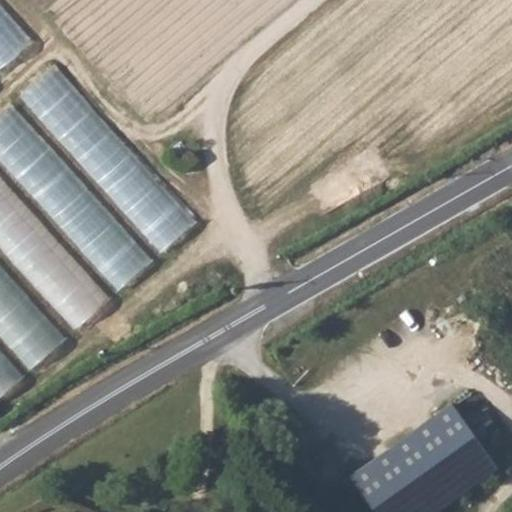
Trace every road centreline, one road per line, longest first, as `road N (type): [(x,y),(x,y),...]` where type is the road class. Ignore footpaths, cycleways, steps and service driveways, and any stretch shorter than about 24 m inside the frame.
road 1 (secondary): [(511,163),(0,466)]
road 2 (unknown): [(266,302),(222,183),(218,142),(241,69),(307,0)]
